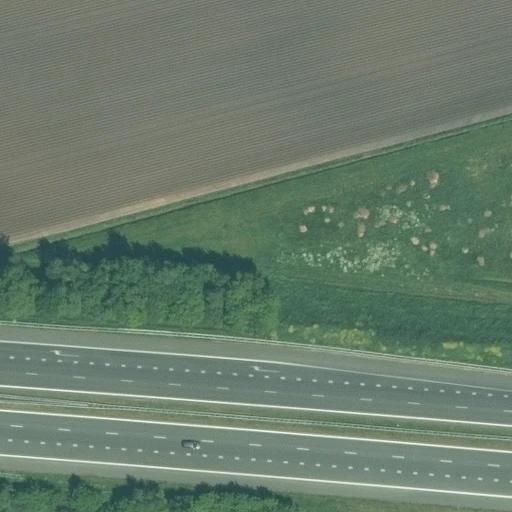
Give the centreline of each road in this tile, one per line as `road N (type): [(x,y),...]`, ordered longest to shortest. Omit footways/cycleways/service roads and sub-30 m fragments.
road 1 (motorway): [(0,429),(511,472)]
road 2 (motorway): [(511,416),(0,374)]
